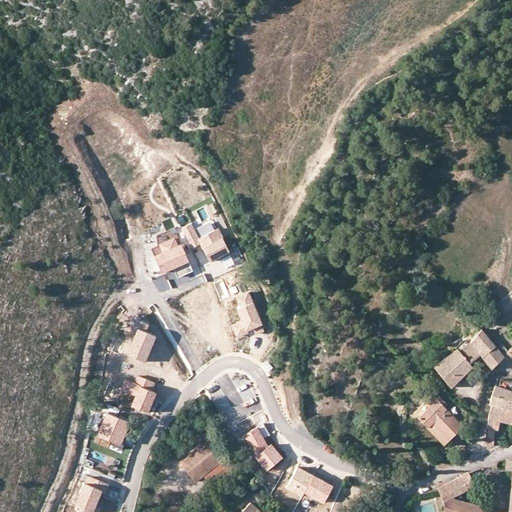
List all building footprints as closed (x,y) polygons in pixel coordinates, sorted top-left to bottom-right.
[(191,223),(182,228),(192,248),(201,243),(198,238),(191,223)] [(219,228),(198,238),(201,243),(210,262),(231,252),(219,228)] [(163,252),(154,256),(161,273),(173,268),(177,278),(193,271),(181,244),(178,245),(175,237),(159,244),(163,252)] [(262,324),(249,292),(235,298),(239,307),(236,308),(241,320),(231,325),(237,338),(248,333),(247,331),(253,328),(262,325),(262,324)] [(262,325),(253,328),(256,335),(264,331),(262,325)] [(145,362),(156,336),(138,329),(127,355),(145,362)] [(480,355),(492,368),(503,357),(482,331),(481,330),(468,345),(461,352),(458,349),(435,366),(451,387),(473,367),(470,363),(480,355)] [(461,352),(468,345),(463,340),(456,347),(458,349),(461,352)] [(155,383),(139,376),(136,383),(130,381),(126,392),(135,396),(131,406),(147,413),(156,392),(152,391),(155,383)] [(511,391),(511,389),(511,379),(498,377),(495,385),(511,391)] [(511,390),(511,391),(495,385),(489,404),(492,405),(511,410),(511,390)] [(436,392),(425,403),(429,407),(418,417),(427,427),(432,424),(448,441),(463,427),(444,407),(447,404),(436,392)] [(429,407),(425,403),(414,413),(418,417),(429,407)] [(511,420),(511,410),(492,405),(488,417),(488,429),(498,430),(500,421),(511,424),(511,420)] [(130,422),(107,413),(97,435),(121,445),(130,422)] [(444,445),(448,441),(432,424),(427,427),(444,445)] [(255,457),(268,445),(258,427),(244,434),(255,457)] [(206,444),(214,438),(207,430),(200,436),(204,442),(206,444)] [(204,442),(200,436),(197,434),(173,454),(179,461),(204,442)] [(203,476),(213,487),(229,474),(230,476),(239,468),(214,438),(206,444),(220,462),(203,476)] [(195,482),(203,476),(220,462),(206,444),(204,442),(179,461),(195,482)] [(267,471),(283,457),(271,443),(268,445),(255,457),(267,471)] [(443,501),(445,511),(511,511),(511,456),(506,459),(505,469),(511,470),(511,471),(507,511),(498,511),(454,499),(454,497),(476,485),(468,473),(438,489),(439,490),(443,501)] [(301,497),(304,493),(313,475),(298,466),(286,489),(301,497)] [(333,486),(313,475),(304,493),(324,503),(333,486)] [(102,490),(84,482),(75,504),(93,511),(102,490)] [(238,489),(233,482),(209,497),(215,505),(238,489)] [(260,511),(249,502),(240,511),(260,511)]
